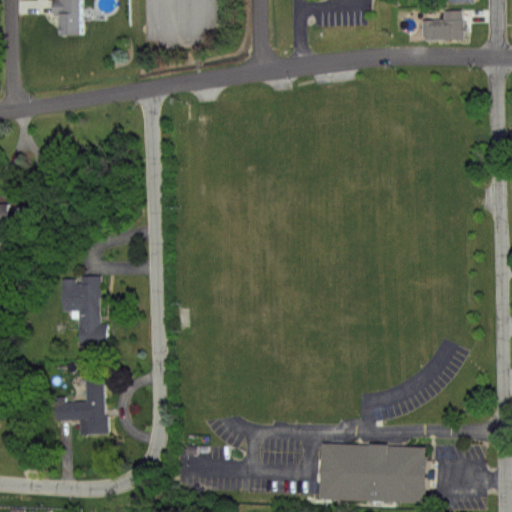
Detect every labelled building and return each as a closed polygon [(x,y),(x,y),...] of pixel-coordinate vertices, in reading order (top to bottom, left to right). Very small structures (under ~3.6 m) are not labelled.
[(54,0),(82,0),(84,38),(62,39),(61,11),(55,11),(54,0)] [(446,10),(465,10),(464,39),(425,38),(425,21),(445,21),(446,10)] [(290,149),(217,180),(215,327),(234,327),(233,360),(267,373),(264,366),(276,366),(276,381),(299,381),(288,411),(323,412),(324,305),(353,316),(353,293),(373,284),(373,274),(344,274),(344,260),(364,251),(365,199),(324,199),(325,155),(317,152),(317,151),(313,143),(323,116),(328,114),(328,92),(290,92),(290,149)] [(0,204),(10,204),(11,225),(0,225),(0,204)] [(66,278),(100,277),(101,325),(107,325),(108,343),(82,343),(81,307),(66,308),(66,278)] [(87,379),(104,378),(106,419),(113,419),(114,434),(81,437),(80,420),(59,421),(58,398),(68,397),(68,403),(88,402),(87,379)] [(326,443),(428,449),(425,502),(323,496),(326,443)]
